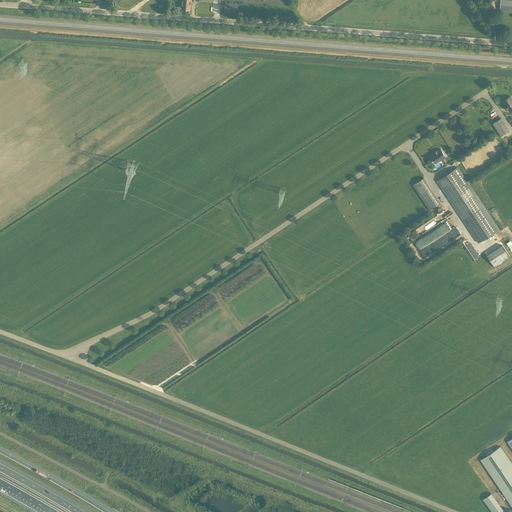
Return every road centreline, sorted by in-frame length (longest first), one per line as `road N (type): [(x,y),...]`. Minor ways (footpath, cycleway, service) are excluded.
road 1 (unclassified): [(511,44),(0,4)]
road 2 (unclassified): [(62,355),(146,316),(486,90)]
road 3 (unclassified): [(453,511),(62,355)]
road 4 (unclassified): [(0,433),(147,511)]
road 5 (motorway): [(105,511),(0,451)]
